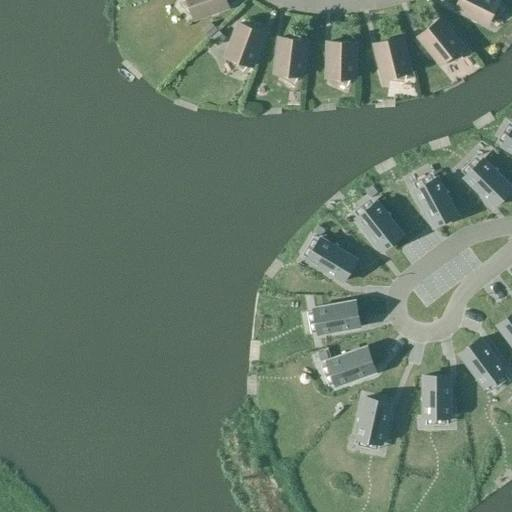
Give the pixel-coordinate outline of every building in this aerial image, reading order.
[(227,0),(181,0),(179,2),(190,15),(192,14),(195,21),(230,9),(227,0)] [(501,12),(496,5),(497,2),(494,0),(457,0),(453,8),(466,14),(471,20),(473,18),(486,24),(488,20),(489,21),(501,12)] [(462,63),(459,55),(462,52),(439,25),(419,40),(428,51),(431,58),(433,58),(443,68),(446,65),(447,67),(462,63)] [(234,81),(240,75),(244,77),(258,43),(235,33),(229,46),(224,52),(226,54),(221,67),(225,69),(224,70),(234,81)] [(402,82),(403,74),(407,73),(399,38),(374,43),(378,56),(376,64),(379,65),(382,79),(387,77),(387,79),(402,82)] [(344,84),(347,77),(351,76),(352,40),(327,40),(327,54),(323,61),(326,62),(326,76),(331,76),(331,78),(344,84)] [(302,45),(277,42),(276,56),(272,63),(274,64),(273,79),(278,79),(277,81),(290,88),(294,81),(298,81),(302,45)] [(511,131),(503,146),(511,152),(511,131)] [(511,188),(511,186),(484,158),(465,178),(494,207),(511,188)] [(439,178),(414,191),(433,226),(458,213),(439,178)] [(403,233),(378,202),(356,219),(382,251),(403,233)] [(357,258),(322,237),(308,261),(342,282),(357,258)] [(355,300),(315,307),(320,334),(360,327),(355,300)] [(511,314),(498,326),(511,344),(511,314)] [(481,339),(458,355),(483,388),(505,371),(481,339)] [(366,346),(328,360),(337,386),(376,372),(366,346)] [(451,376),(423,376),(423,416),(451,416),(451,376)] [(392,403),(365,397),(356,437),(383,443),(392,403)]
